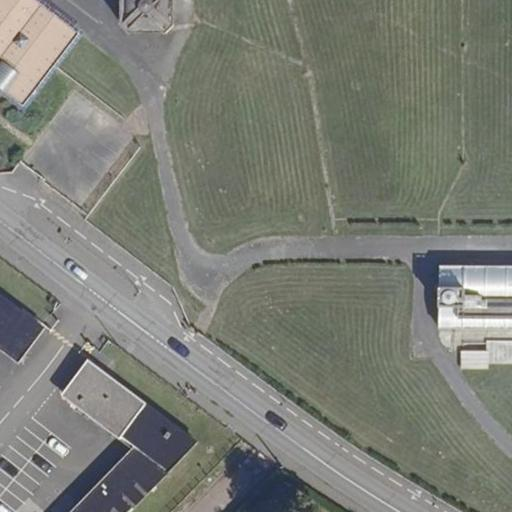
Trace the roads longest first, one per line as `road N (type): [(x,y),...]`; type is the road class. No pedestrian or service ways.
road 1 (tertiary): [(0,220),(273,428)]
road 2 (track): [(199,20),(307,66),(338,250)]
road 3 (track): [(464,0),(464,167),(443,208),(443,251)]
road 4 (tertiary): [(273,428),(399,511)]
